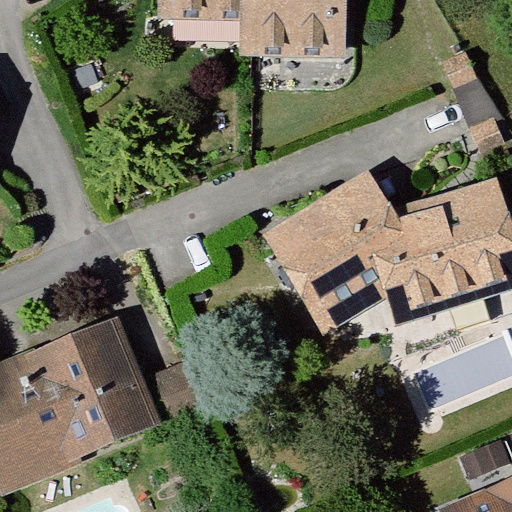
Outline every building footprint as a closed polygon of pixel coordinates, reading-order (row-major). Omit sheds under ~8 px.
[(148,0),(149,31),(228,30),(228,64),(332,64),(331,0),(148,0)] [(511,292),(511,277),(485,192),(385,222),(352,177),(256,242),(321,339),(372,304),(385,332),(511,292)] [(0,496),(147,438),(104,329),(0,370),(0,496)] [(191,362),(152,372),(165,423),(204,413),(191,362)] [(511,511),(511,474),(430,509),(430,511),(511,511)]
